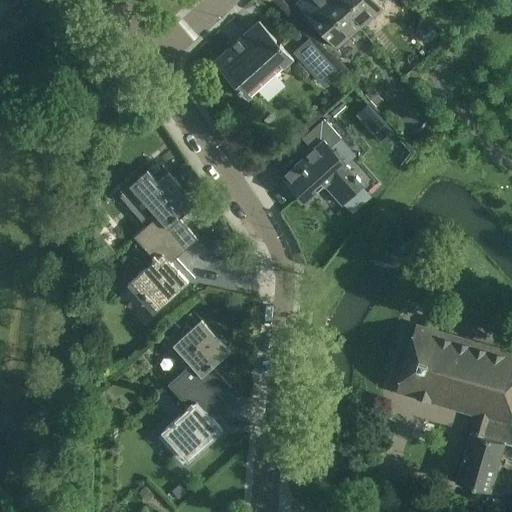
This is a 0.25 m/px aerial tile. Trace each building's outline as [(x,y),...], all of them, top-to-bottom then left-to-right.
[(333,0),(300,0),(297,3),(337,48),(359,29),(333,0)] [(374,0),(333,0),(359,29),(382,8),(374,0)] [(259,21),(215,60),(239,88),(238,89),(241,93),(242,92),(248,98),(293,59),(259,21)] [(339,72),(309,38),(293,52),(324,86),(339,72)] [(382,100),(372,89),(365,95),(376,106),(382,100)] [(369,105),(356,115),(381,144),(394,133),(369,105)] [(302,139),(312,150),(282,177),(289,185),(284,190),(290,197),(296,192),(305,203),(325,186),(342,205),(363,186),(359,181),(360,180),(356,176),(355,177),(346,167),(347,166),(331,147),(340,138),(324,120),(302,139)] [(130,185),(157,216),(186,248),(198,238),(180,218),(197,203),(168,171),(158,181),(147,169),(130,185)] [(157,216),(135,236),(155,259),(132,280),(158,310),(189,282),(171,262),(186,248),(157,216)] [(173,344),(191,364),(220,396),(232,386),(214,366),(231,351),(202,319),(173,344)] [(511,353),(421,327),(416,326),(396,393),(476,417),(471,434),(504,444),(511,446),(511,353)] [(189,408),(166,429),(192,458),(223,430),(205,410),(220,396),(191,364),(168,384),(189,408)] [(471,434),(457,483),(490,493),(504,444),(471,434)]
